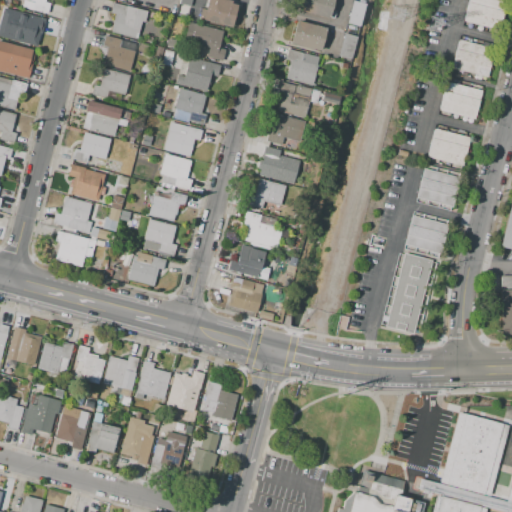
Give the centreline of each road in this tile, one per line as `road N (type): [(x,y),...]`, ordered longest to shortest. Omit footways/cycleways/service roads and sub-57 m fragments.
road 1 (residential): [(184,330),(268,0)]
road 2 (residential): [(9,279),(80,0)]
road 3 (residential): [(461,371),(463,290),(511,96)]
road 4 (residential): [(0,458),(197,511)]
